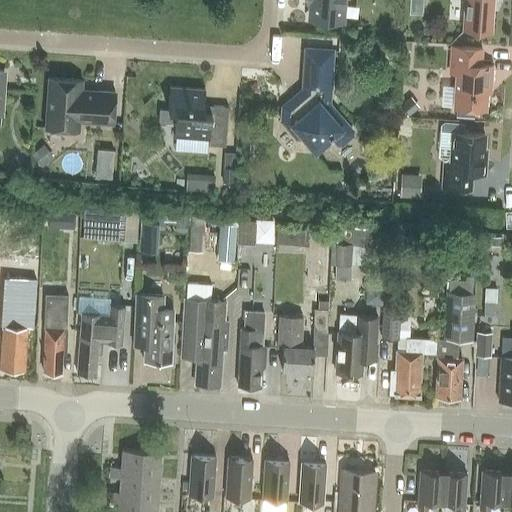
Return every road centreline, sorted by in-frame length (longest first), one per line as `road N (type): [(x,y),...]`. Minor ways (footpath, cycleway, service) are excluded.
road 1 (tertiary): [(400,428),(111,407),(72,421)]
road 2 (residential): [(272,0),(268,38),(239,57),(0,40)]
